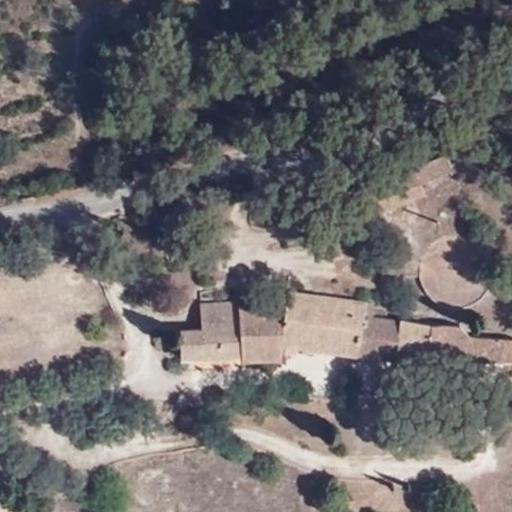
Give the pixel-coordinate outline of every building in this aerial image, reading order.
[(444,176),(438,160),(405,173),(412,192),(444,176)] [(412,192),(405,173),(390,180),(412,192)] [(416,201),(412,192),(390,180),(359,192),(368,217),(370,219),(416,201)] [(354,221),(368,217),(359,192),(343,198),(351,216),(354,221)] [(338,310),(341,295),(290,287),(286,302),(338,310)] [(511,350),(511,328),(466,330),(456,321),(395,313),(395,320),(372,316),(375,300),(341,295),(338,310),(286,302),(276,300),(238,305),(238,300),(200,300),(201,326),(180,327),(182,351),(243,349),(243,353),(279,352),(281,337),(447,367),(454,350),(511,350)]
